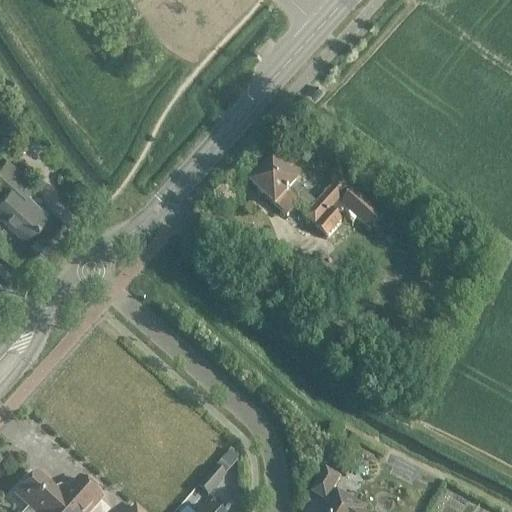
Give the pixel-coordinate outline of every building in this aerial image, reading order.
[(6,157),(0,163),(0,186),(4,190),(0,194),(0,205),(27,230),(45,210),(25,191),(33,182),(6,157)] [(271,163),(251,185),(284,214),(295,202),(306,212),(303,216),(324,236),(347,211),(339,204),(354,188),(350,185),(351,184),(341,175),(315,203),(271,163)] [(347,211),(368,231),(383,215),(354,188),(339,204),(347,211)] [(214,467),(198,486),(207,495),(224,476),(214,467)] [(339,478),(325,470),(312,492),(325,501),(326,500),(329,502),(323,511),(363,511),(365,508),(336,491),(335,492),(332,490),(339,478)] [(88,511),(101,498),(78,478),(68,490),(66,488),(64,488),(59,488),(57,489),(55,490),(35,473),(15,495),(30,508),(26,511),(88,511)]
